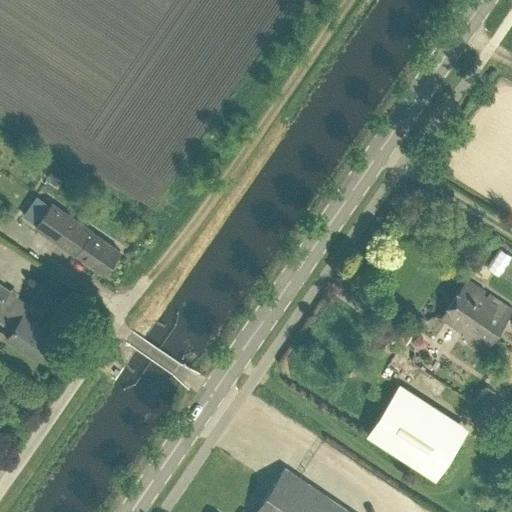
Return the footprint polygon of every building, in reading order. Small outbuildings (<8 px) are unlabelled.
[(104,273),(120,249),(59,208),(50,201),(34,224),(43,231),(64,245),(77,253),(76,254),(104,273)] [(487,349),(511,309),(511,306),(468,277),(441,317),(463,331),(462,334),(487,349)] [(35,359),(52,334),(23,314),(30,304),(9,290),(10,289),(0,282),(0,319),(13,328),(5,339),(35,359)] [(434,478),(466,428),(399,385),(367,434),(434,478)] [(352,511),(285,466),(253,511),(352,511)]
